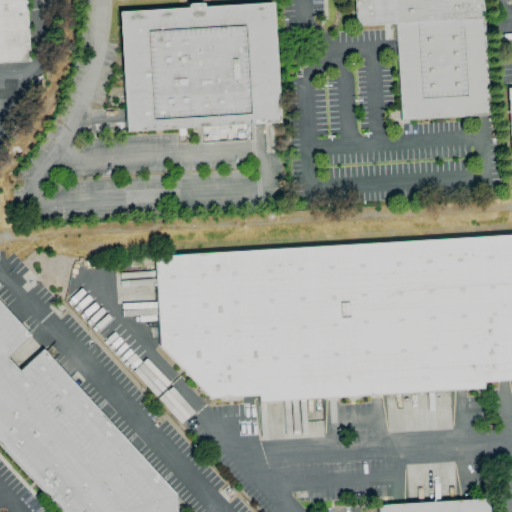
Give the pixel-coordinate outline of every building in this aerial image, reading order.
[(0,62),(0,0),(25,0),(29,61),(0,62)] [(352,0),(481,0),(488,115),(400,120),(394,24),(354,26),(352,0)] [(202,5),(202,7),(271,3),(279,123),(125,132),(118,12),(187,8),(187,6),(188,4),(201,3),(202,5)] [(511,185),(510,149),(503,149),(502,140),(509,140),(506,89),(511,88),(511,185)] [(209,398),(158,346),(153,257),(511,235),(511,380),(481,382),(482,389),(258,402),(257,395),(209,398)] [(175,494),(176,511),(60,511),(0,446),(0,303),(30,336),(6,358),(18,371),(42,349),(175,494)] [(377,511),(377,506),(488,499),(489,511),(377,511)]
